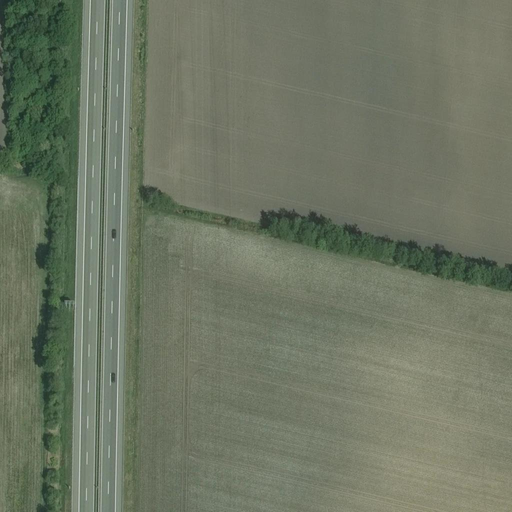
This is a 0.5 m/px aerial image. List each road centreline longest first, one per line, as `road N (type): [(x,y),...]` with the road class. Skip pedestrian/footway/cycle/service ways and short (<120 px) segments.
road 1 (motorway): [(99,0),(86,511)]
road 2 (motorway): [(109,511),(122,0)]
